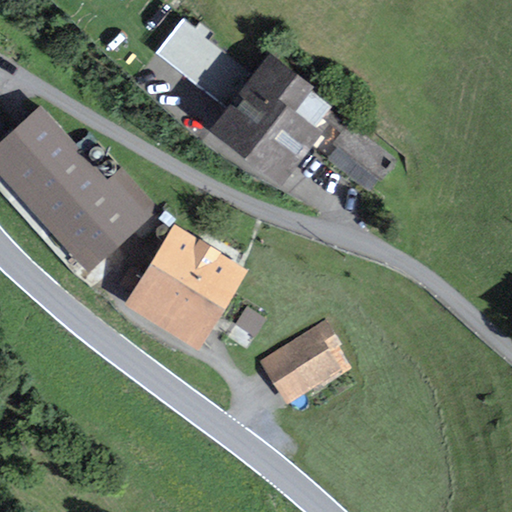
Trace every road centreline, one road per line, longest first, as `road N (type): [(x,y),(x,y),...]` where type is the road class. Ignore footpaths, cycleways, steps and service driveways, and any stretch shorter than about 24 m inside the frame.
road 1 (unclassified): [(511,353),(426,278),(357,242),(232,197),(0,66)]
road 2 (tertiary): [(0,249),(27,283),(317,511)]
road 3 (unknown): [(202,416),(324,352)]
